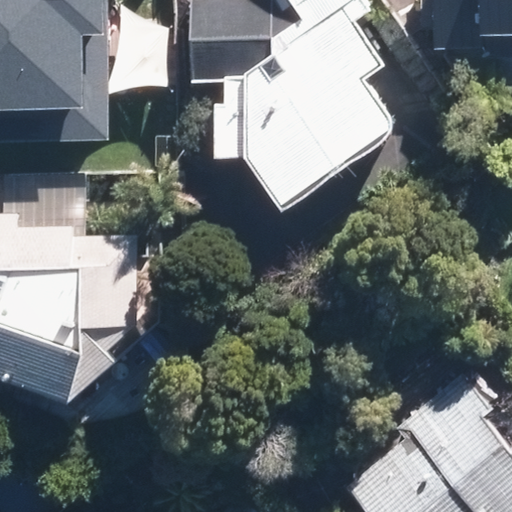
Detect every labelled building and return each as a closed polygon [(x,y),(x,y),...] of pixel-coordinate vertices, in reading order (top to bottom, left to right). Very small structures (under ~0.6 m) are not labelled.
[(111,0),(0,0),(0,121),(112,122),(111,0)] [(371,9),(371,4),(376,0),(196,0),(201,73),(246,70),(248,95),(223,97),(226,148),(270,146),(306,189),(408,111),(376,65),(398,49),(371,9)] [(511,51),(511,0),(440,0),(443,38),(501,35),(502,52),(511,51)] [(157,312),(153,199),(0,205),(0,357),(91,389),(117,313),(157,312)] [(398,506),(391,511),(493,511),(511,495),(511,425),(478,388),(375,480),(398,506)]
